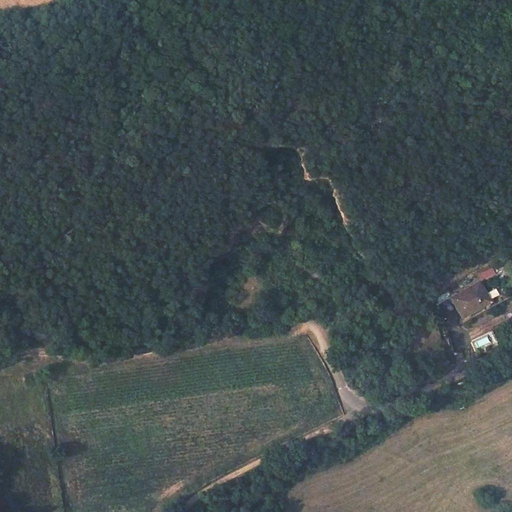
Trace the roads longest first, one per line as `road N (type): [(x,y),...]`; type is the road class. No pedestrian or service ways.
road 1 (unclassified): [(511,352),(361,409),(309,324)]
road 2 (track): [(188,511),(199,489),(361,409)]
